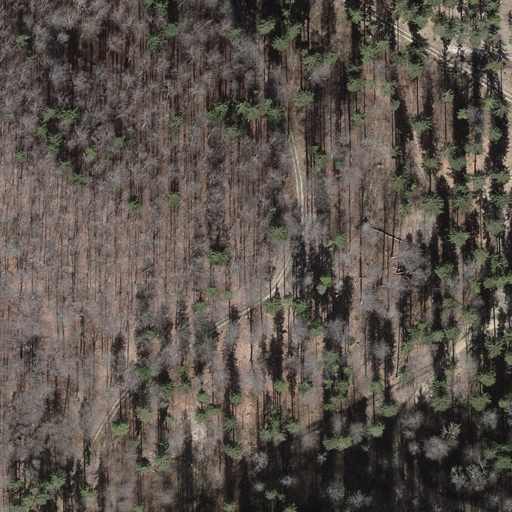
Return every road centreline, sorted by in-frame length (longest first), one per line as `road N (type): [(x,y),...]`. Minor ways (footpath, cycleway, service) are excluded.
road 1 (track): [(222,0),(281,105),(297,179),(298,233),(284,277),(137,380),(44,511)]
road 2 (track): [(487,511),(452,506),(407,482),(394,456),(397,422),(479,327),(511,315)]
road 3 (track): [(219,511),(228,478),(263,446),(436,368)]
road 4 (track): [(511,95),(353,0)]
